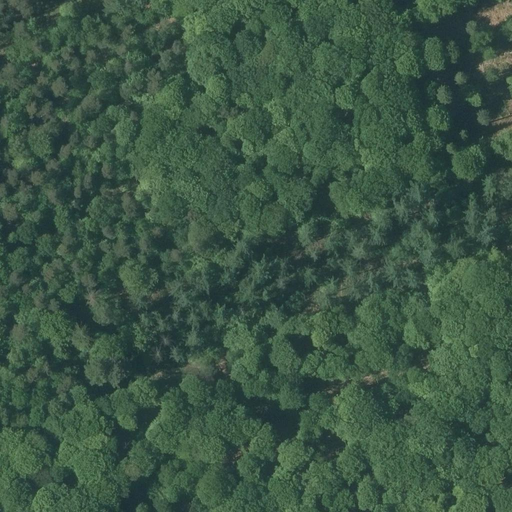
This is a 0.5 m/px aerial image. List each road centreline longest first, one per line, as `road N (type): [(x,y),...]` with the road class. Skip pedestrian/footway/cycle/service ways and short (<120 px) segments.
road 1 (track): [(0,438),(511,255)]
road 2 (track): [(341,317),(357,109),(339,0)]
